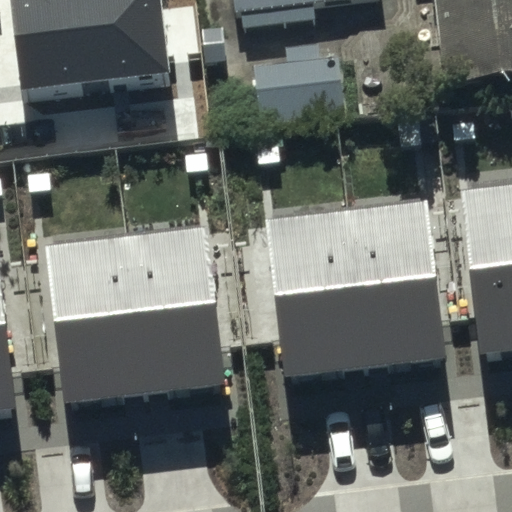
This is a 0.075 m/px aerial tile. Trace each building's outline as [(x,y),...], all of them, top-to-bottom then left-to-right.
[(156,0),(9,0),(21,102),(167,85),(156,0)] [(233,0),(235,20),(241,19),(242,32),(316,25),(315,5),(368,0),(233,0)] [(511,0),(430,0),(442,93),(511,84),(511,0)] [(289,64),(256,68),(263,130),(348,121),(342,58),(322,60),(320,44),(287,47),(289,64)] [(343,140),(259,148),(262,193),(346,187),(343,140)] [(108,164),(37,171),(41,215),(112,208),(108,164)] [(511,184),(463,191),(484,359),(511,355),(511,184)] [(427,200),(270,219),(288,377),(446,359),(427,200)] [(205,227),(47,245),(66,403),(223,385),(205,227)] [(0,417),(17,415),(0,276),(0,417)]
